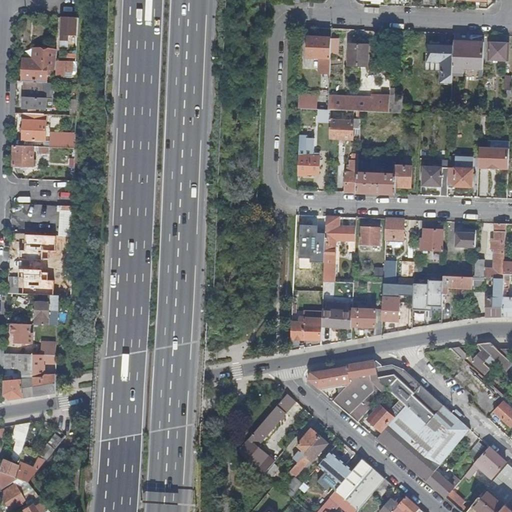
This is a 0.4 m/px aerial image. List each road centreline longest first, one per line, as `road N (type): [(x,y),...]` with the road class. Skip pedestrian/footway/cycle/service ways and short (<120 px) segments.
road 1 (motorway): [(162,511),(187,0)]
road 2 (motorway): [(142,0),(117,511)]
road 3 (residential): [(341,13),(286,19),(269,184),(289,202),(511,211)]
road 4 (residential): [(0,413),(289,362)]
road 5 (residential): [(289,362),(293,382),(442,511)]
road 6 (residential): [(509,20),(341,13)]
road 7 (residential): [(6,5),(0,172)]
road 8 (residential): [(511,451),(401,343)]
